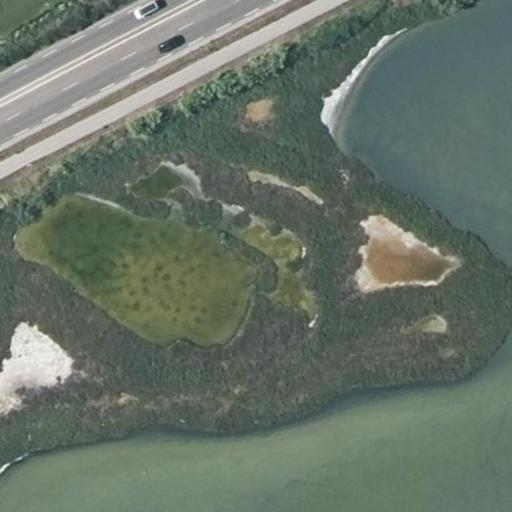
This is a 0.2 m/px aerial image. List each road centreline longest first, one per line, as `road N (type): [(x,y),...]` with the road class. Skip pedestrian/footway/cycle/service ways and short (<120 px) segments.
road 1 (primary): [(0,124),(236,0)]
road 2 (primary): [(183,0),(0,95)]
